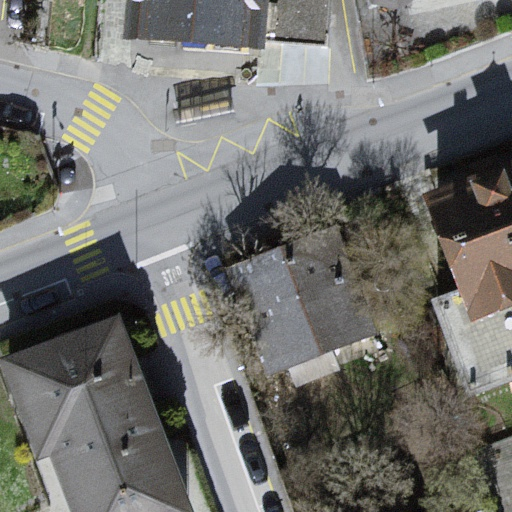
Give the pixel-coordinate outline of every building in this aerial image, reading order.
[(273,0),(142,0),(140,47),(268,55),(273,0)] [(379,0),(383,19),(463,0),(379,0)] [(511,172),(427,199),(453,289),(466,319),(511,298),(511,172)] [(335,219),(221,256),(265,384),(376,348),(335,219)] [(511,298),(466,319),(453,289),(428,299),(472,402),(511,385),(511,298)] [(189,511),(122,323),(1,368),(39,473),(51,464),(68,511),(189,511)]
